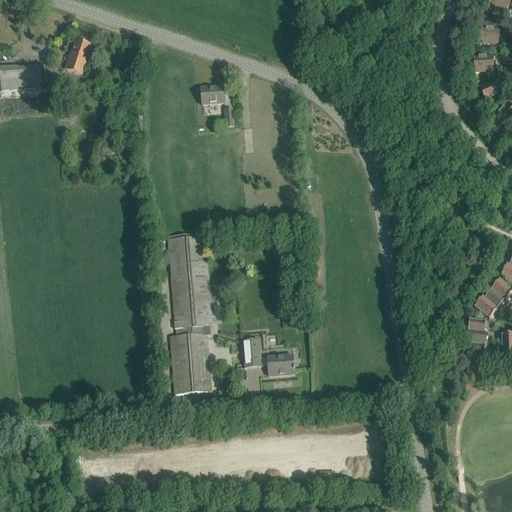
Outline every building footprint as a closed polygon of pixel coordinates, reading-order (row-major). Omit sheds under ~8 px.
[(489,0),(486,11),(504,18),(511,2),(505,0),(489,0)] [(317,2),(317,11),(318,21),(331,20),(331,10),(331,7),(326,7),(325,2),(317,2)] [(478,44),(498,47),(501,30),(481,27),(478,44)] [(71,51),(68,61),(65,70),(82,76),(92,46),(76,41),(72,52),(71,51)] [(474,74),(494,73),(493,56),(473,57),(474,74)] [(54,88),(52,66),(0,69),(0,73),(2,92),(42,89),(54,88)] [(498,79),(479,87),(485,103),(505,95),(498,79)] [(201,89),(202,99),(202,106),(224,104),(223,87),(201,89)] [(506,128),(511,122),(511,106),(507,102),(494,117),(506,128)] [(227,128),(235,127),(233,111),(225,111),(227,128)] [(205,235),(195,235),(167,238),(165,239),(166,246),(169,246),(176,331),(178,331),(179,338),(170,339),(175,396),(212,393),(207,336),(210,335),(209,328),(213,328),(212,323),(218,322),(216,289),(210,290),(205,235)] [(511,281),(511,270),(506,267),(501,276),(511,281)] [(506,303),(511,295),(511,290),(500,280),(490,292),(503,302),(504,302),(506,303)] [(503,302),(490,292),(485,299),(483,301),(496,311),(503,302)] [(483,301),(485,299),(483,298),(474,309),(489,320),(496,311),(483,301)] [(484,333),(486,322),(469,320),(467,334),(484,336),(484,333)] [(486,347),(488,333),(486,333),(484,333),(484,336),(467,334),(466,345),(468,345),(468,347),(485,349),(485,347),(486,347)] [(511,335),(501,336),(502,355),(511,354),(511,335)] [(242,343),(244,359),(245,369),(262,368),(262,367),(268,367),(269,378),(280,377),(280,376),(284,375),(285,376),(294,376),(294,371),(295,371),(293,356),(262,359),(260,341),(242,343)] [(483,358),(485,349),(468,347),(467,356),(483,358)]
